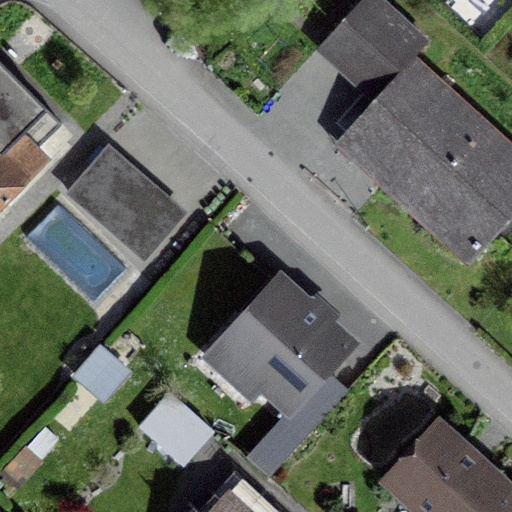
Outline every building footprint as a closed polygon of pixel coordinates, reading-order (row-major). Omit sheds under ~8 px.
[(379,0),(372,0),(329,48),(379,94),(345,131),(477,253),(511,215),(511,139),(420,55),(429,45),(379,0)] [(0,191),(65,126),(0,62),(0,191)] [(136,167),(109,146),(70,195),(97,216),(136,167)] [(278,272),(207,348),(305,440),(348,395),(321,370),(350,339),(278,272)] [(511,483),(446,424),(388,489),(413,511),(502,511),(511,502),(511,483)] [(251,511),(229,491),(210,511),(251,511)]
